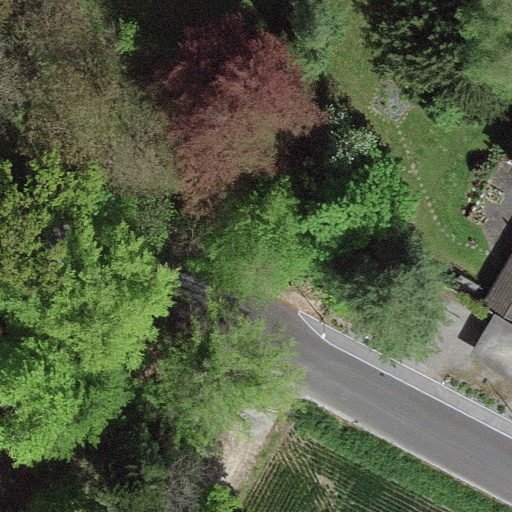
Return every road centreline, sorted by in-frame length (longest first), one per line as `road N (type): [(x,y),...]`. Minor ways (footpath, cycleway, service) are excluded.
road 1 (secondary): [(0,220),(304,351),(511,457)]
road 2 (track): [(216,511),(304,351)]
